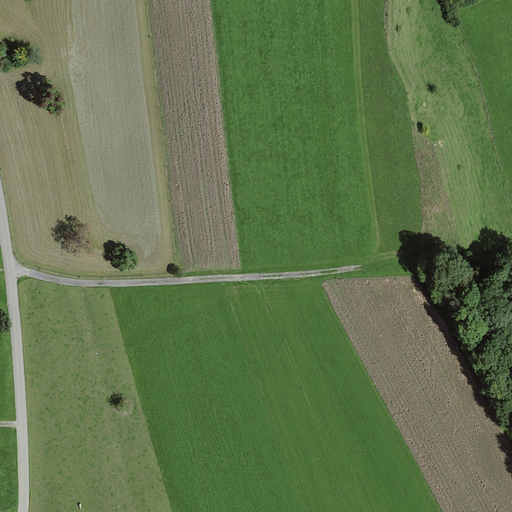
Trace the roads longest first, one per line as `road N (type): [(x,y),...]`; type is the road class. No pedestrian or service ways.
road 1 (unclassified): [(24,511),(0,197)]
road 2 (track): [(11,269),(139,285),(291,276)]
